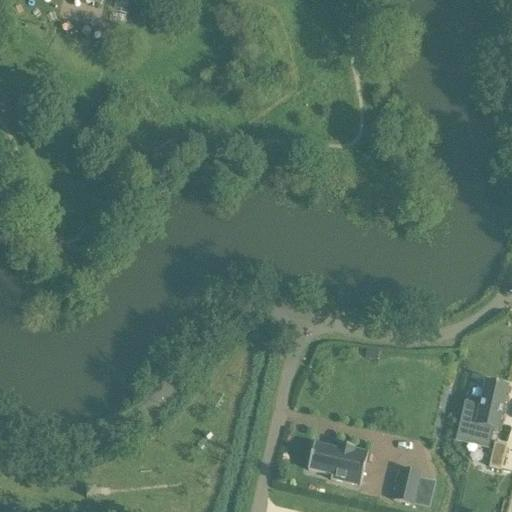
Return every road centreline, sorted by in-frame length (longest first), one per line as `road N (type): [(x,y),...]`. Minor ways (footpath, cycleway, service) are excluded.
road 1 (unclassified): [(0,426),(88,438),(155,402),(205,327),(251,307),(301,316)]
road 2 (unclassified): [(301,316),(383,339),(461,328),(511,290)]
road 3 (unclassified): [(256,511),(301,316)]
